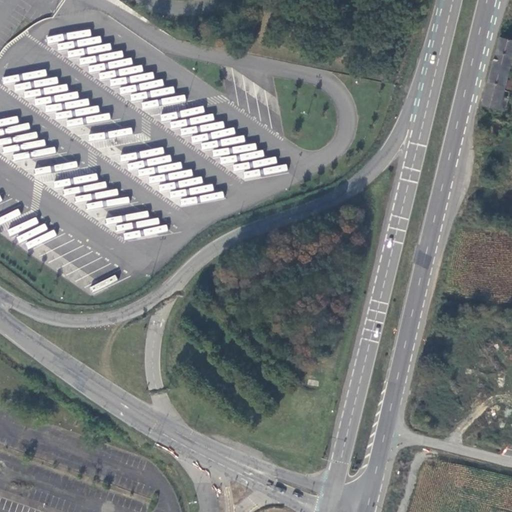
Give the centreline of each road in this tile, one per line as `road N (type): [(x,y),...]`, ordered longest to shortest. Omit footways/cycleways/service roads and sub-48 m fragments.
road 1 (primary): [(454,0),(330,499)]
road 2 (primary): [(386,431),(486,0)]
road 3 (tertiary): [(443,0),(406,113),(365,180),(316,210),(201,254),(168,286)]
road 4 (tertiary): [(0,314),(61,364),(183,438)]
road 5 (tertiary): [(168,286),(104,320),(64,322),(0,294)]
road 6 (tertiary): [(168,286),(151,359),(154,392),(183,438)]
road 7 (tertiary): [(183,438),(330,499)]
road 8 (unclassified): [(386,431),(511,462)]
